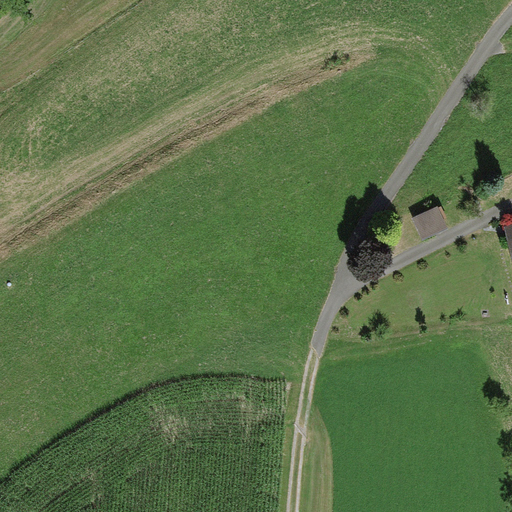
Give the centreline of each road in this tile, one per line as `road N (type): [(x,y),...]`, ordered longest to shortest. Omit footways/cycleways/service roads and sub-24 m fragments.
road 1 (track): [(511,12),(364,224),(314,350)]
road 2 (track): [(291,511),(314,350)]
